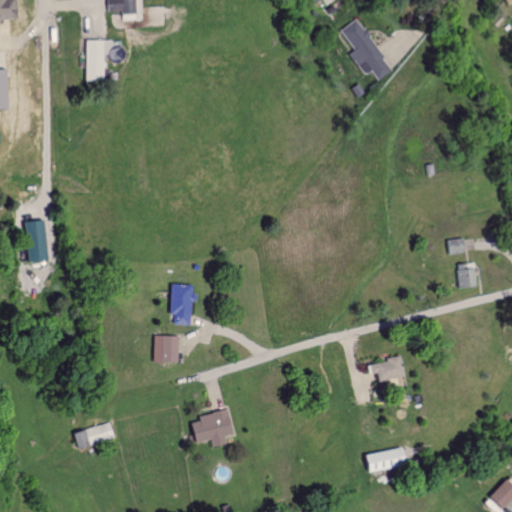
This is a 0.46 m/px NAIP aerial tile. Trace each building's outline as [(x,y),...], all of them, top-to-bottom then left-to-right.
[(0,0),(0,19),(14,19),(13,0),(0,0)] [(133,0),(103,0),(104,11),(119,11),(120,20),(134,20),(133,0)] [(347,53),(363,75),(370,70),(377,80),(391,69),(353,18),(337,30),(352,49),(347,53)] [(40,219),(19,222),(23,262),(45,259),(40,219)] [(445,239),(445,254),(461,253),(461,238),(445,239)] [(472,266),(455,266),(456,287),(472,286),(472,266)] [(26,296),(38,293),(31,269),(19,272),(26,296)] [(165,314),(170,314),(170,324),(187,324),(188,285),(166,284),(165,314)] [(177,362),(178,336),(150,335),(149,361),(177,362)] [(375,381),(401,377),(398,358),(363,363),(365,374),(374,373),(375,381)] [(185,423),(190,444),(206,439),(209,447),(222,443),(220,436),(228,433),(221,409),(194,416),(195,420),(185,423)] [(73,449),(114,438),(110,422),(69,433),(73,449)] [(401,463),(398,448),(360,455),(362,470),(401,463)] [(486,497),(499,509),(511,495),(511,488),(502,479),(486,497)]
